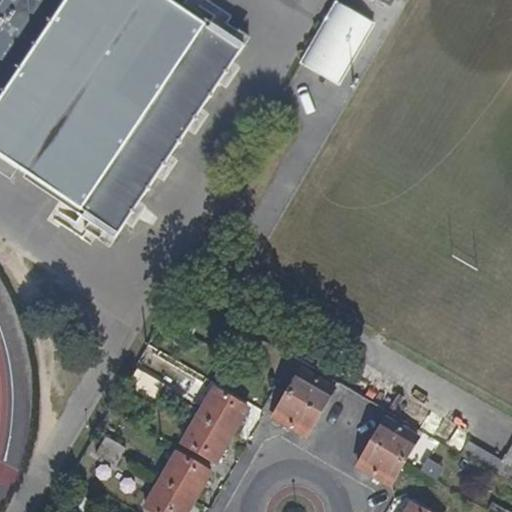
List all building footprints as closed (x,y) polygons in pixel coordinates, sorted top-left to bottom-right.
[(88,235),(110,249),(243,50),(193,18),(189,23),(184,20),(187,14),(170,3),(171,0),(0,0),(0,179),(60,220),(58,222),(73,232),(71,235),(83,243),(88,235)] [(302,61),(340,85),(375,27),(336,4),(302,61)] [(214,280),(201,302),(237,323),(250,301),(214,280)] [(172,303),(164,317),(172,323),(166,333),(185,344),(196,326),(178,316),(182,309),(172,303)] [(259,305),(246,329),(282,350),(295,327),(259,305)] [(274,388),(260,412),(303,438),(331,392),(298,373),(285,394),(274,388)] [(142,375),(132,393),(151,405),(162,387),(142,375)] [(338,379),(335,386),(387,416),(390,410),(338,379)] [(182,447),(215,466),(246,412),(214,393),(182,447)] [(414,441),(383,423),(357,469),(388,487),(414,441)] [(105,440),(95,458),(114,469),(124,451),(105,440)] [(463,444),(456,457),(511,489),(511,440),(497,464),(463,444)] [(146,510),(148,511),(188,511),(209,477),(177,458),(146,510)] [(89,511),(70,501),(64,511),(89,511)]
